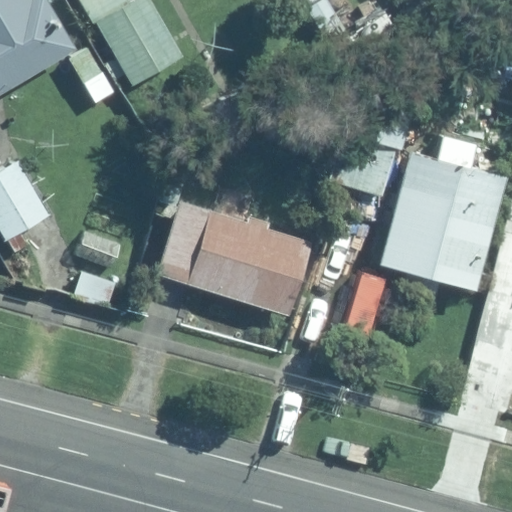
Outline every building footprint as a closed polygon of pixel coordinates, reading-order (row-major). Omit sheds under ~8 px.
[(0,0),(0,80),(69,41),(46,0),(0,0)] [(76,0),(85,16),(90,14),(127,79),(176,49),(149,0),(76,0)] [(347,29),(327,0),(301,0),(325,42),(347,29)] [(108,86),(84,44),(65,52),(90,96),(108,86)] [(377,190),(412,79),(357,62),(322,172),(377,190)] [(470,135),(436,126),(431,148),(405,141),(374,254),(402,260),(399,273),(428,283),(434,267),(468,280),(497,168),(464,154),(470,135)] [(11,152),(0,158),(0,230),(42,207),(11,152)] [(241,212),(175,195),(151,264),(282,306),(303,235),(259,219),(260,214),(243,208),(241,212)] [(114,241),(80,229),(73,250),(106,262),(114,241)] [(105,274),(77,266),(69,290),(95,299),(105,274)] [(383,276),(356,268),(341,329),(369,336),(383,276)]
